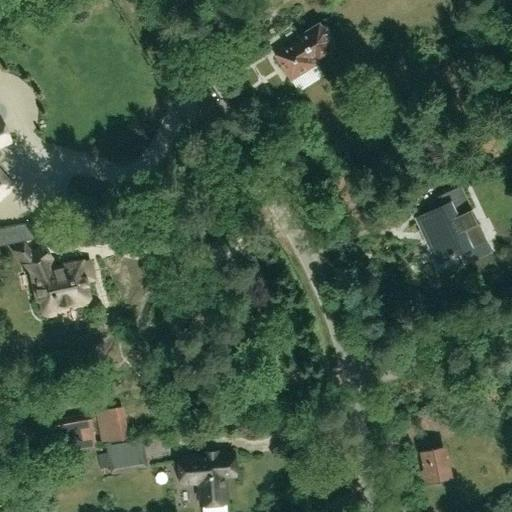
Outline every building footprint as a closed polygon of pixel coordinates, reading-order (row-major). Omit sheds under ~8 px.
[(301,40),(276,55),(292,80),(319,63),(318,60),(336,48),(334,45),(335,40),(328,28),(322,27),(320,23),(299,37),(301,40)] [(0,196),(12,185),(0,172),(0,144),(9,140),(0,119),(0,196)] [(432,211),(417,218),(438,263),(462,252),(471,248),(487,240),(473,210),(462,186),(428,203),(432,211)] [(27,224),(0,229),(0,244),(30,238),(27,224)] [(27,243),(14,253),(28,273),(34,300),(38,303),(38,305),(39,308),(39,310),(41,313),(43,315),(45,316),(49,317),(51,317),(53,315),(56,313),(58,310),(86,303),(91,298),(88,287),(89,286),(89,283),(95,281),(89,259),(84,260),(82,259),(54,266),(52,258),(47,250),(36,256),(27,243)] [(60,453),(96,446),(89,412),(54,419),(60,453)] [(118,441),(122,462),(165,455),(161,433),(118,441)] [(420,451),(427,484),(454,478),(447,446),(420,451)] [(206,451),(207,456),(180,458),(182,485),(198,484),(200,505),(223,503),(221,477),(238,475),(236,454),(220,455),(220,450),(206,451)]
